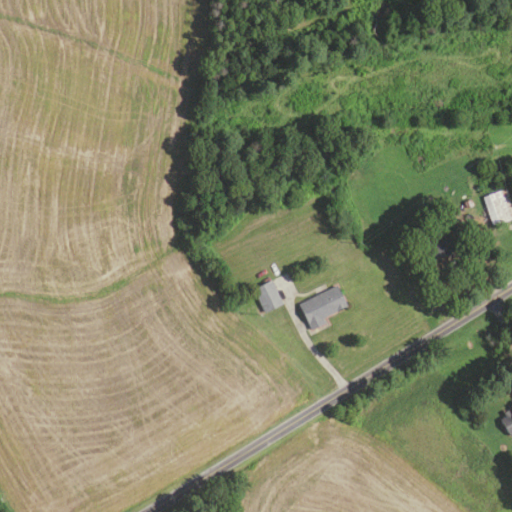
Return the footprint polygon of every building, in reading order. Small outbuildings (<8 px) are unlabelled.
[(331,176),(344,194),(335,200),(322,182),(331,176)] [(511,219),(492,226),(482,198),(505,190),(511,209),(511,219)] [(470,199),(473,205),(467,209),(463,203),(470,199)] [(428,263),(421,248),(459,228),(467,244),(428,263)] [(272,281),(283,305),(266,314),(254,290),(272,281)] [(348,306),(322,318),(325,325),(312,331),(299,304),(338,285),(348,306)] [(511,433),(508,436),(499,420),(504,417),(502,414),(508,410),(510,414),(511,412),(511,433)]
